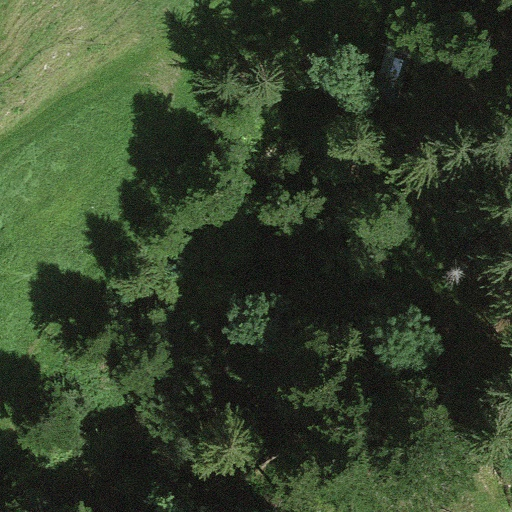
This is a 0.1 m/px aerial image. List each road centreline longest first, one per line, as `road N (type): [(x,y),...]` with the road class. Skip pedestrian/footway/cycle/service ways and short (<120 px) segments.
road 1 (track): [(0,147),(182,42),(282,19),(353,15),(383,25),(391,47),(396,188),(443,338),(455,412),(496,511)]
road 2 (track): [(0,425),(155,207),(213,35)]
